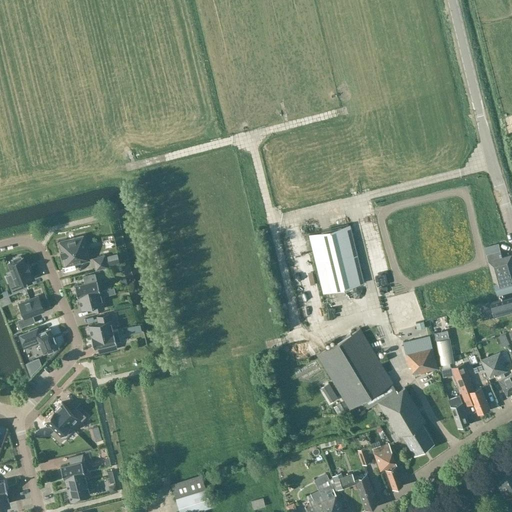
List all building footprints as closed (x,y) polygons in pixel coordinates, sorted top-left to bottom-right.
[(348,224),(310,234),(324,292),(362,283),(348,224)] [(83,235),(62,240),(58,241),(61,250),(60,251),(61,257),(62,256),(65,266),(89,260),(83,235)] [(489,259),(511,253),(511,252),(511,251),(509,241),(486,247),(489,259)] [(504,293),(511,290),(511,255),(511,254),(489,261),(498,294),(504,293)] [(13,260),(7,262),(15,283),(10,285),(12,291),(27,285),(25,279),(30,277),(27,270),(29,269),(27,263),(25,264),(22,256),(21,257),(20,255),(13,258),(13,260)] [(107,267),(104,255),(92,258),(96,270),(107,267)] [(85,282),(74,285),(77,296),(99,290),(96,279),(94,273),(83,276),(85,282)] [(114,285),(121,283),(119,276),(113,278),(114,285)] [(293,284),(301,317),(316,314),(308,280),(293,284)] [(374,284),(374,293),(386,293),(385,284),(374,284)] [(104,308),(99,290),(77,296),(77,297),(78,297),(81,308),(90,305),(92,311),(104,308)] [(511,311),(511,296),(505,299),(504,293),(498,294),(500,300),(492,302),(496,316),(511,311)] [(20,301),(26,317),(17,320),(20,327),(35,322),(33,316),(45,311),(38,294),(20,301)] [(88,325),(91,336),(113,331),(113,330),(108,313),(96,316),(98,322),(88,325)] [(57,347),(49,328),(39,332),(37,327),(18,334),(22,343),(36,337),(43,353),(57,347)] [(362,400),(365,405),(367,408),(377,402),(396,432),(391,434),(395,441),(399,438),(401,441),(404,438),(413,453),(433,441),(421,422),(424,420),(404,387),(397,391),(396,390),(395,391),(391,383),(392,382),(360,328),(317,354),(349,408),(362,400)] [(118,329),(113,330),(113,331),(91,336),(90,336),(93,348),(98,346),(100,352),(98,352),(98,353),(117,348),(115,342),(120,341),(118,329)] [(433,346),(430,335),(404,342),(406,354),(407,354),(410,367),(411,367),(413,374),(437,368),(432,346),(433,346)] [(442,365),(443,365),(444,368),(442,369),(444,377),(455,374),(467,405),(475,402),(479,412),(490,408),(482,387),(472,391),(468,382),(471,380),(464,363),(453,368),(452,367),(451,367),(450,363),(454,363),(450,338),(437,340),(442,365)] [(508,370),(500,352),(499,352),(495,341),(477,348),(482,359),(489,378),(508,370)] [(511,392),(511,372),(499,380),(508,395),(511,392)] [(470,423),(460,394),(449,398),(459,427),(470,423)] [(333,401),(327,405),(332,411),(337,407),(333,401)] [(61,402),(54,410),(53,411),(73,429),(80,420),(81,421),(85,416),(76,407),(71,412),(61,402)] [(53,409),(44,418),(55,428),(50,433),(60,442),(64,437),(73,429),(53,411),(54,410),(53,409)] [(342,438),(336,440),(320,444),(322,448),(337,444),(337,445),(343,443),(342,438)] [(402,485),(395,465),(396,465),(388,443),(372,449),(380,470),(384,468),(392,488),(402,485)] [(369,462),(364,447),(357,449),(362,464),(369,462)] [(69,457),(70,463),(60,466),(63,478),(64,477),(84,472),(87,472),(82,454),(69,457)] [(511,493),(511,466),(495,476),(496,477),(495,480),(496,483),(499,483),(506,496),(511,493)] [(64,477),(67,488),(87,483),(84,472),(64,477)] [(340,473),(334,475),(332,476),(337,489),(355,483),(359,492),(372,487),(366,473),(354,477),(352,473),(342,477),(340,473)] [(205,489),(200,474),(171,483),(175,499),(179,511),(205,511),(204,509),(211,507),(206,489),(205,489)] [(90,494),(87,483),(67,488),(70,499),(90,494)] [(305,506),(307,511),(343,511),(331,485),(307,496),(310,503),(305,506)] [(372,487),(359,492),(365,509),(376,503),(377,503),(372,487)] [(10,503),(7,491),(0,493),(0,511),(2,511),(0,505),(10,503)] [(256,497),(246,499),(248,505),(257,503),(256,497)]
